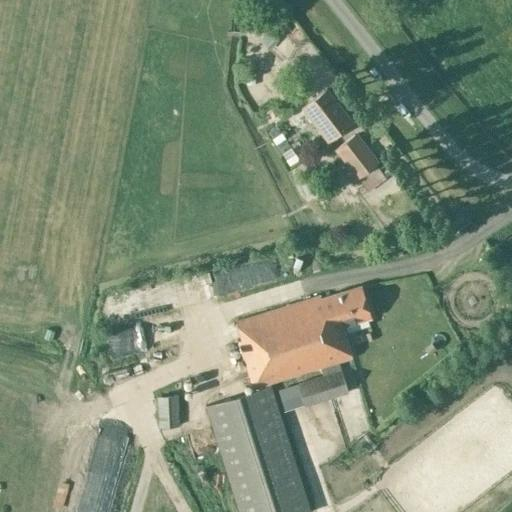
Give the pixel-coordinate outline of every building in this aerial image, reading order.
[(327,140),(351,121),(327,89),(302,107),(304,110),(302,111),(310,120),(311,119),(327,140)] [(335,150),(356,177),(357,177),(368,191),(385,178),(374,164),(377,162),(356,134),(335,150)] [(268,264),(255,272),(263,285),(276,277),(268,264)] [(319,295),(235,321),(241,339),(237,340),(252,388),(351,357),(342,326),(370,318),(360,286),(320,298),(319,295)] [(349,392),(342,369),(298,383),(305,405),(349,392)] [(310,511),(270,386),(206,406),(239,511),(310,511)] [(157,397),(158,426),(179,426),(178,396),(157,397)]
